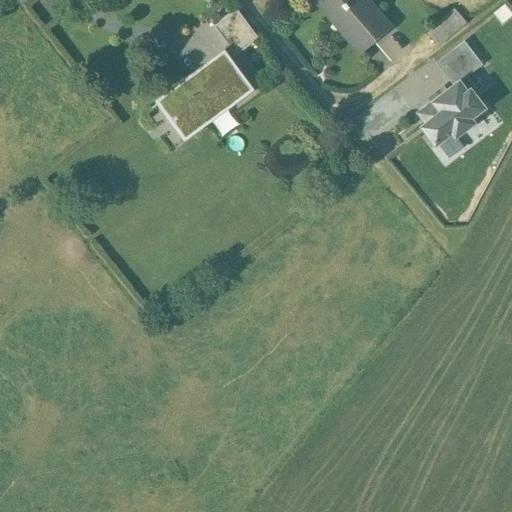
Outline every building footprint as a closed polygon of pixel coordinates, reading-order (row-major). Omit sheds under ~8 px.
[(391,28),(370,4),(367,6),(361,0),(316,0),(316,1),(341,30),(355,18),(375,41),(391,28)] [(236,10),(214,26),(235,55),(258,39),(236,10)] [(455,10),(436,25),(434,23),(425,31),(438,46),(466,23),(455,10)] [(375,41),(355,18),(341,30),(361,54),(375,41)] [(468,40),(435,58),(449,82),(481,64),(468,40)] [(229,62),(207,78),(202,72),(206,69),(205,68),(152,107),(153,108),(166,99),(168,102),(187,128),(210,111),(214,115),(233,101),(249,89),(229,62)] [(466,78),(452,88),(459,97),(473,87),(466,78)] [(438,80),(404,105),(419,125),(452,100),(454,101),(459,97),(452,88),(447,92),(438,80)] [(454,101),(452,100),(419,125),(437,149),(482,114),(479,110),(487,105),(473,87),(459,97),(454,101)]
